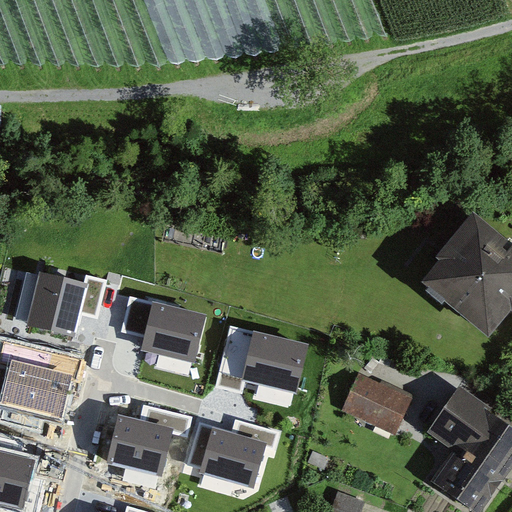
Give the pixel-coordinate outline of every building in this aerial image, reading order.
[(424,286),(491,336),(511,308),(511,236),(479,212),(424,286)] [(107,283),(87,278),(85,288),(42,277),(30,326),(73,337),(79,312),(98,317),(107,283)] [(123,330),(141,334),(149,304),(131,299),(123,330)] [(204,320),(156,308),(145,351),(194,362),(204,320)] [(231,328),(223,362),(240,366),(245,343),(255,345),(246,380),(295,392),(305,349),(257,337),(258,335),(231,328)] [(347,412),(394,435),(415,391),(368,369),(347,412)] [(471,511),(486,511),(511,477),(511,435),(460,397),(431,436),(460,457),(438,487),(471,511)] [(361,511),(365,502),(339,492),(331,511),(361,511)]
